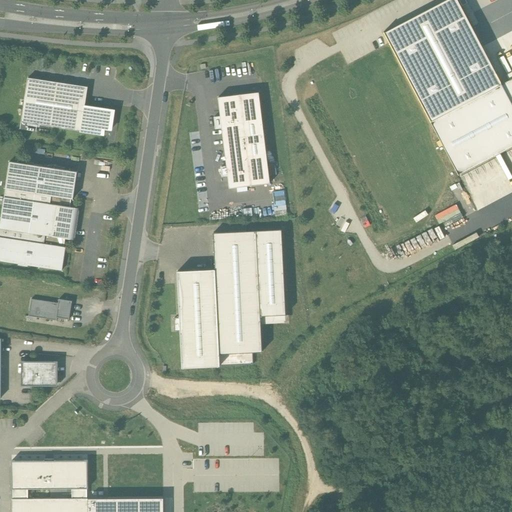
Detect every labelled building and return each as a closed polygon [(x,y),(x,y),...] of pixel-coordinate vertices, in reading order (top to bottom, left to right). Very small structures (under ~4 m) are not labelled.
[(431,122),(501,85),(456,0),(447,0),(384,33),(431,122)] [(87,87),(28,78),(21,122),(103,135),(104,129),(111,130),(114,111),(85,107),(87,87)] [(511,79),(501,85),(511,105),(511,79)] [(431,122),(458,176),(511,146),(511,105),(501,85),(431,122)] [(259,92),(218,97),(220,117),(214,117),(216,129),(222,129),(227,168),(223,169),(224,175),(228,174),(229,189),(270,184),(259,92)] [(10,162),(0,225),(0,261),(62,271),(67,239),(74,241),(79,209),(71,208),(77,173),(10,162)] [(282,230),(256,231),(261,317),(286,315),(282,230)] [(215,270),(177,272),(180,318),(174,319),(174,332),(181,331),(183,368),(253,364),(253,353),(263,352),(261,317),(256,231),(213,234),(215,270)] [(57,318),(69,320),(72,302),(59,300),(58,304),(31,299),(29,317),(57,321),(57,318)] [(21,386),(58,386),(58,362),(21,362),(21,386)] [(87,511),(88,499),(87,499),(87,489),(88,489),(88,461),(12,461),(12,490),(13,490),(13,500),(12,500),(12,511),(87,511)] [(163,511),(164,498),(88,499),(87,511),(163,511)]
